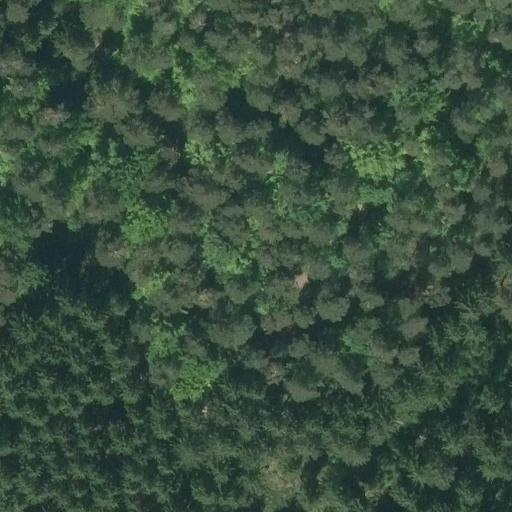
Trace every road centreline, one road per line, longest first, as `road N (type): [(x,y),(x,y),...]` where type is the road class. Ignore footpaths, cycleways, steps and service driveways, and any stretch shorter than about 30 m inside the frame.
road 1 (track): [(0,413),(204,356),(267,317),(511,21)]
road 2 (track): [(0,436),(110,430),(184,414),(343,414),(511,460)]
